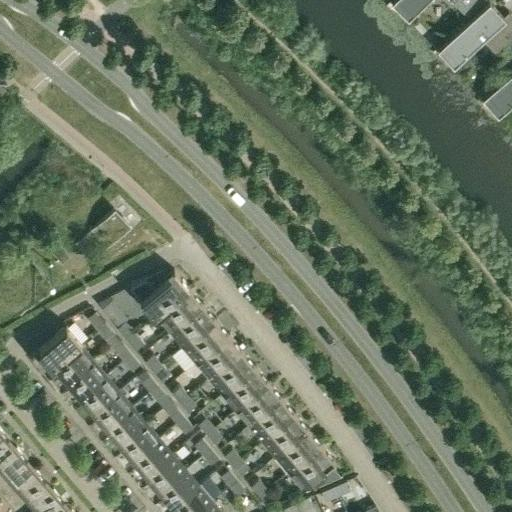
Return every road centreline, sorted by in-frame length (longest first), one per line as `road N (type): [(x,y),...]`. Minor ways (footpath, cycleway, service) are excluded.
road 1 (tertiary): [(484,511),(399,388),(263,224),(128,85),(11,0)]
road 2 (tertiary): [(0,27),(130,129),(229,225),(356,373),(453,511)]
road 3 (residential): [(399,511),(186,245)]
road 4 (residential): [(0,374),(6,354),(32,327),(186,245)]
road 5 (residential): [(107,511),(0,380)]
